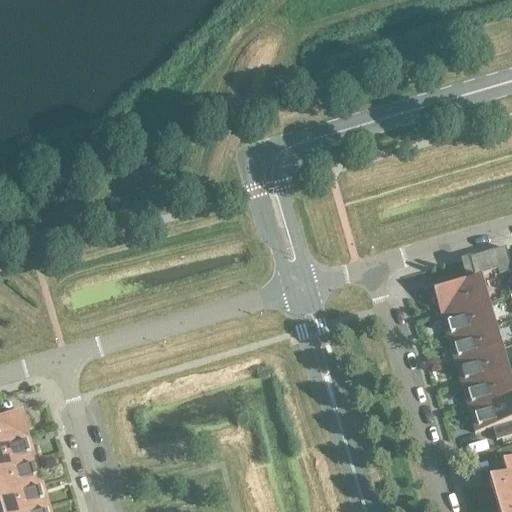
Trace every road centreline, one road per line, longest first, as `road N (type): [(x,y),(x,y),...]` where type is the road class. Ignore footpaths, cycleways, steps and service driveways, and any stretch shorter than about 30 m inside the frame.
road 1 (residential): [(444,511),(374,272)]
road 2 (tertiary): [(279,154),(511,83)]
road 3 (residential): [(290,296),(64,362)]
road 4 (tertiary): [(279,154),(256,174),(290,296)]
road 5 (residential): [(64,362),(108,511)]
road 6 (residential): [(374,272),(511,233)]
road 7 (tertiary): [(311,290),(275,166),(279,154)]
